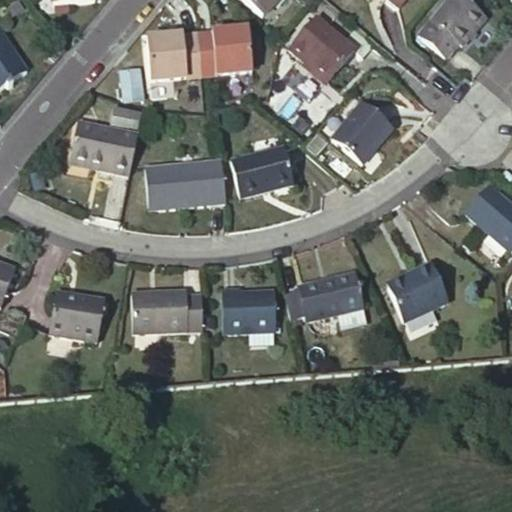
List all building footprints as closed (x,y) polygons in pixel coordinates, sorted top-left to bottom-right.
[(49,0),(50,9),(93,6),(92,0),(49,0)] [(233,0),(261,23),(279,0),(233,0)] [(381,0),(397,12),(406,0),(381,0)] [(458,0),(449,0),(415,41),(443,63),(456,48),(459,51),(484,21),(458,0)] [(313,22),(286,55),(326,86),(353,53),(313,22)] [(225,37),(196,40),(199,79),(213,78),(214,79),(250,76),(247,34),(225,35),(225,37)] [(0,37),(0,92),(4,90),(5,93),(11,89),(9,86),(25,76),(0,37)] [(199,79),(196,40),(166,42),(165,40),(144,42),(148,85),(185,81),(186,80),(199,79)] [(45,59),(54,66),(64,54),(56,46),(45,59)] [(133,72),(119,75),(126,104),(140,100),(133,72)] [(359,105),(328,143),(359,167),(389,131),(359,105)] [(98,174),(127,180),(135,139),(75,127),(68,162),(99,168),(98,174)] [(291,189),(289,179),(284,152),(229,164),(237,201),(291,189)] [(99,168),(68,162),(67,168),(98,174),(99,168)] [(223,207),(220,165),(143,172),(146,214),(223,207)] [(298,177),(289,179),(291,189),(300,187),(298,177)] [(511,210),(490,192),(464,217),(509,256),(511,252),(511,210)] [(414,280),(386,292),(402,327),(448,306),(430,267),(412,275),(414,280)] [(0,268),(0,309),(13,273),(0,268)] [(384,288),(386,292),(414,280),(412,275),(384,288)] [(296,296),(282,299),(288,326),(303,323),(303,327),(360,313),(356,295),(359,294),(358,290),(355,291),(352,278),(295,291),(296,296)] [(237,294),(219,295),(221,338),(273,336),(272,296),(237,297),(237,294)] [(54,296),(53,303),(73,307),(74,300),(54,296)] [(200,336),(200,300),(185,301),(185,296),(130,298),(131,338),(200,336)] [(73,307),(53,303),(46,339),(96,347),(103,305),(74,300),(73,307)] [(371,367),(372,373),(398,371),(398,364),(371,367)]
